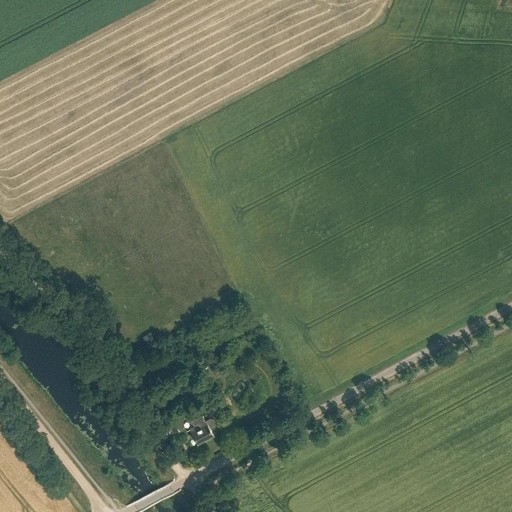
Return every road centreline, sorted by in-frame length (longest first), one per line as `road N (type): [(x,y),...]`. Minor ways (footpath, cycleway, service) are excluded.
road 1 (unclassified): [(127,511),(511,307)]
road 2 (track): [(0,251),(82,318),(126,404),(184,480)]
road 3 (track): [(0,378),(107,511)]
